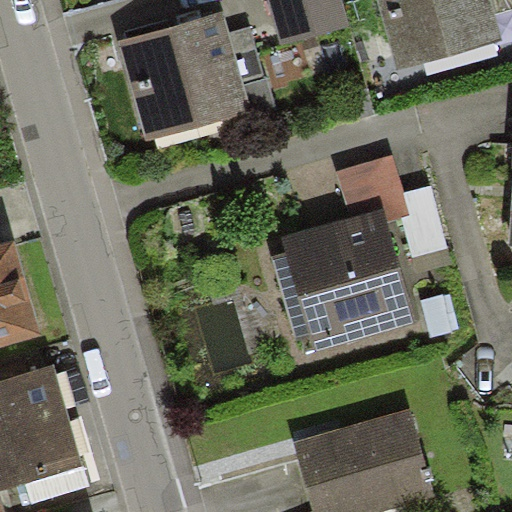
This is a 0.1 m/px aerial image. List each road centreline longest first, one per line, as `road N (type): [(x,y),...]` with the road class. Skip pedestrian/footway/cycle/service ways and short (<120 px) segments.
road 1 (residential): [(511,76),(70,205)]
road 2 (residential): [(156,511),(70,205)]
road 3 (residential): [(70,205),(11,0)]
